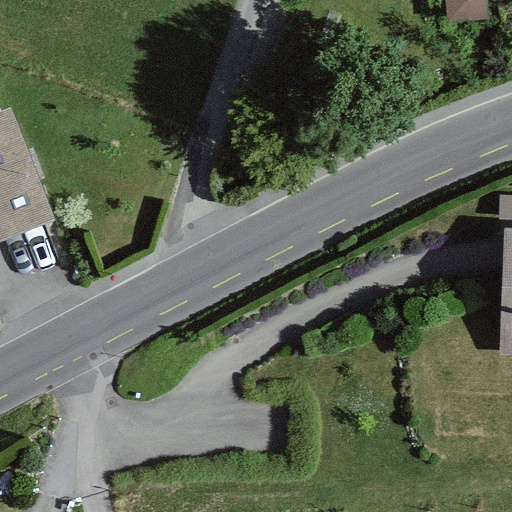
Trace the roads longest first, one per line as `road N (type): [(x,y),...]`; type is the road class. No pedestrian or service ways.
road 1 (unclassified): [(511,130),(301,226),(0,384)]
road 2 (unknown): [(48,359),(91,511)]
